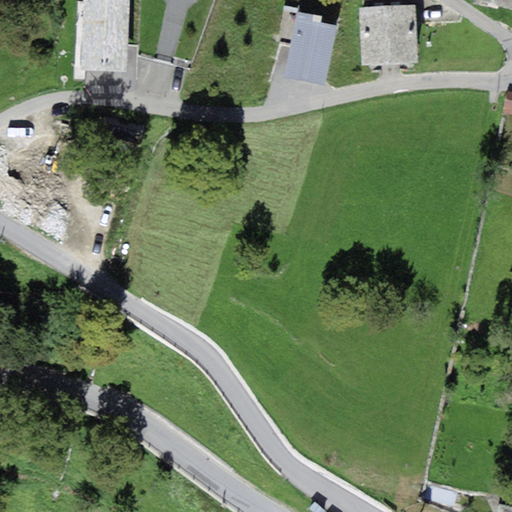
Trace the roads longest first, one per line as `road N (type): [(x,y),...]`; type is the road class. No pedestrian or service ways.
road 1 (residential): [(0,123),(46,101),(84,97),(235,116),(373,89),(511,77)]
road 2 (residential): [(0,228),(197,345),(280,453),(355,511)]
road 3 (tertiary): [(260,511),(120,411),(50,383),(0,382)]
